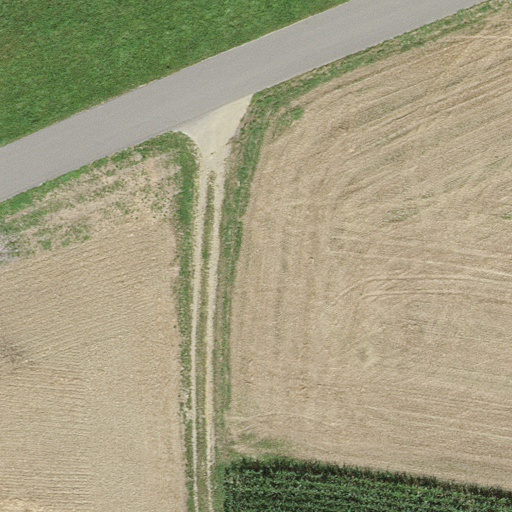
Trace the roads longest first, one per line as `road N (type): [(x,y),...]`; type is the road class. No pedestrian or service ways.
road 1 (unclassified): [(0,176),(415,0)]
road 2 (track): [(212,86),(210,511)]
